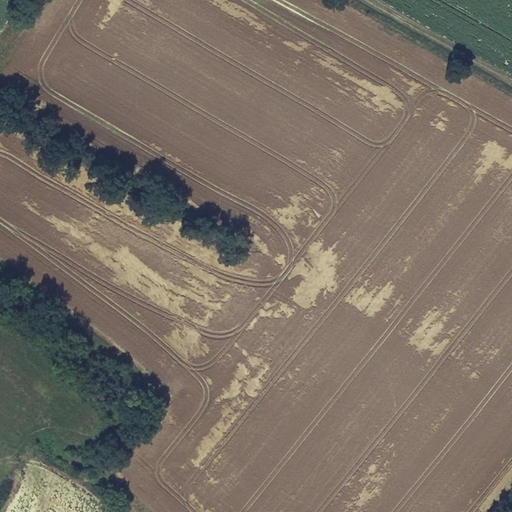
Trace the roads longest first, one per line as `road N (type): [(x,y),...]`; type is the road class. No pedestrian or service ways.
road 1 (track): [(0,264),(135,364),(159,394),(93,475)]
road 2 (track): [(511,87),(350,0)]
